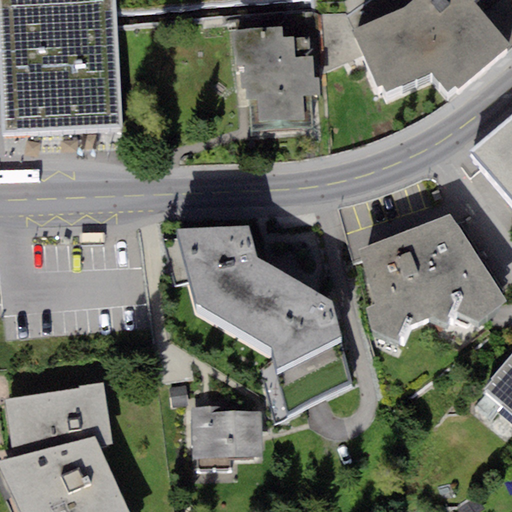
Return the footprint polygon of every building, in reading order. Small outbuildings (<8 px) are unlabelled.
[(115,0),(0,0),(0,68),(3,135),(122,129),(115,0)] [(476,0),(414,0),(406,7),(351,30),(377,87),(382,85),(387,93),(433,75),(450,92),(456,88),(459,90),(511,46),(474,2),(476,0)] [(511,0),(476,0),(474,2),(511,46),(511,0)] [(283,26),(231,29),(234,70),(239,70),(241,87),(246,87),(246,99),(249,99),(252,133),(314,129),(312,96),(320,95),(319,78),(314,79),(313,58),(296,59),(295,36),(284,37),(283,26)] [(511,116),(470,151),(511,200),(511,116)] [(450,215),(359,250),(373,306),(365,311),(371,331),(402,342),(409,326),(430,318),(451,323),(455,313),(477,324),(506,302),(450,215)] [(248,227),(177,230),(180,239),(164,242),(175,287),(189,282),(195,303),(273,348),(277,370),(341,338),(334,302),(256,258),(248,227)] [(511,353),(489,379),(492,382),(483,391),(511,412),(511,353)] [(81,389),(4,399),(11,459),(0,461),(0,466),(20,511),(128,511),(100,447),(112,444),(103,382),(80,384),(81,389)] [(187,407),(185,386),(170,388),(173,408),(187,407)] [(191,406),(191,459),(197,459),(197,471),(232,470),(232,459),(262,459),(262,412),(220,412),(220,406),(191,406)]
